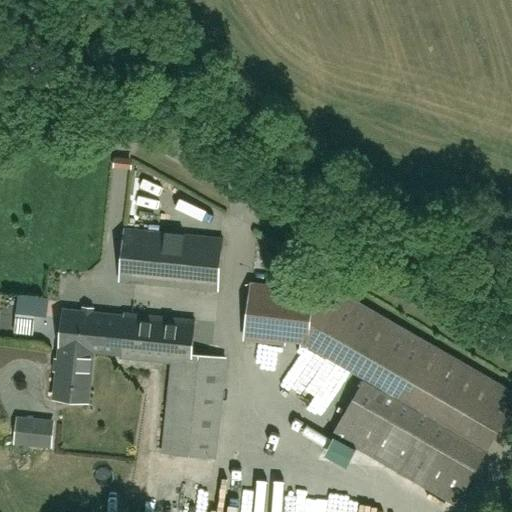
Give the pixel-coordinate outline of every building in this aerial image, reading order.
[(127,224),(122,280),(220,288),(225,232),(127,224)] [(249,288),(245,340),(308,345),(312,293),(249,288)] [(18,294),(18,317),(50,318),(50,294),(18,294)] [(511,391),(349,299),(317,354),(491,453),(511,416),(511,391)] [(60,347),(62,347),(57,398),(76,400),(77,389),(88,390),(92,350),(121,353),(125,316),(64,310),(60,347)] [(125,316),(121,353),(121,357),(173,363),(164,453),(215,458),(226,357),(193,354),(196,321),(125,313),(125,316)] [(368,389),(340,438),(459,506),(487,457),(368,389)] [(19,422),(19,447),(52,447),(53,423),(19,422)]
